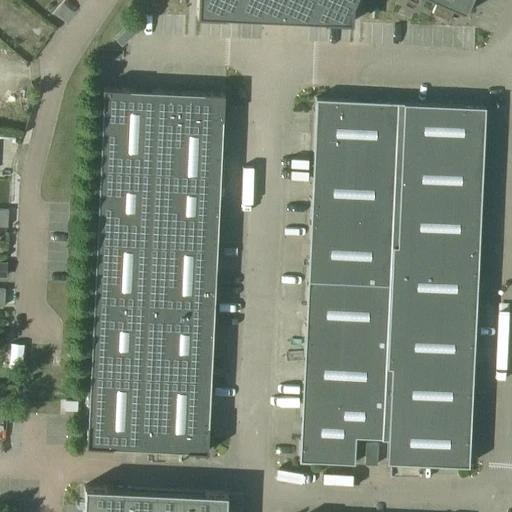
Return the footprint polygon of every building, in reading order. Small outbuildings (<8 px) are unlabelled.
[(196,0),(196,16),(200,16),(225,17),(225,16),(227,16),(232,16),(268,18),(304,20),(315,20),(319,20),(322,20),(322,21),(348,22),(351,22),(352,5),(354,0),(196,0)] [(449,21),(450,18),(454,9),(464,14),(463,14),(465,15),(466,13),(471,0),(432,0),(437,2),(432,13),(449,21)] [(202,93),(128,89),(102,87),(101,108),(91,331),(87,425),(86,425),(85,446),(111,447),(183,450),(186,450),(185,451),(207,452),(208,426),(207,426),(222,119),(223,93),(202,92),(202,93)] [(315,97),(300,421),(298,461),(309,462),(309,461),(310,461),(351,463),(354,463),(355,436),(387,438),(386,461),(468,465),(484,105),(375,100),(315,97)] [(9,344),(7,377),(23,378),(24,345),(10,344),(10,343),(9,344)] [(24,345),(23,378),(38,378),(39,345),(24,345)] [(39,345),(38,378),(53,379),(54,346),(39,345)] [(69,380),(70,347),(54,346),(53,379),(69,380)] [(376,464),(377,443),(365,442),(364,464),(376,464)] [(84,486),(82,511),(244,511),(246,493),(204,491),(204,492),(106,487),(84,486)]
